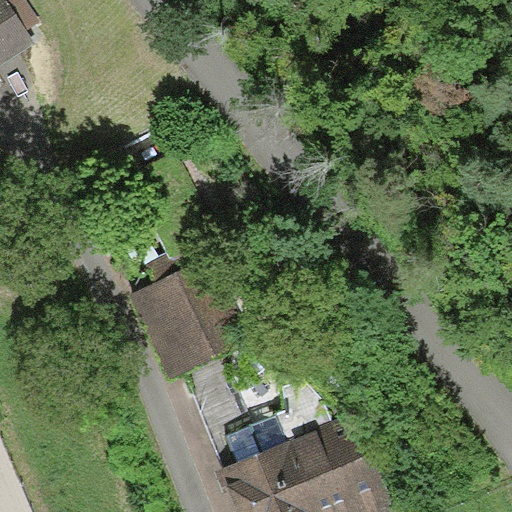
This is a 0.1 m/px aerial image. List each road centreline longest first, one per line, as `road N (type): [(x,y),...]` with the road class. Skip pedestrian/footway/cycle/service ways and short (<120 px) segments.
road 1 (residential): [(511,442),(336,212),(157,0)]
road 2 (residential): [(0,151),(173,438),(202,511)]
